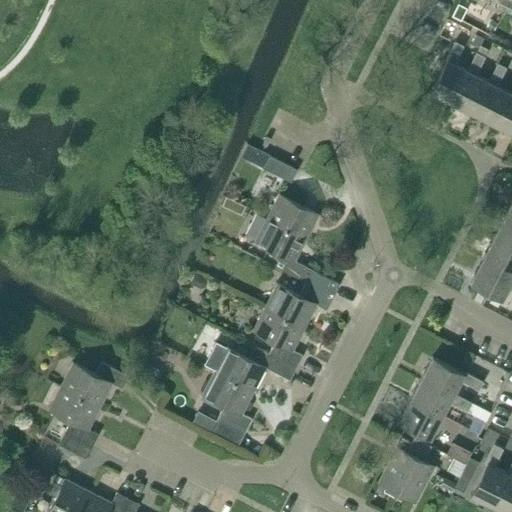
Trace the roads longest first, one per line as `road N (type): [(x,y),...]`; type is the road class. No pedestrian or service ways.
road 1 (residential): [(390,271),(335,77),(374,0)]
road 2 (residential): [(294,474),(390,271)]
road 3 (residential): [(511,333),(390,271)]
road 4 (residential): [(294,474),(219,474),(164,448)]
